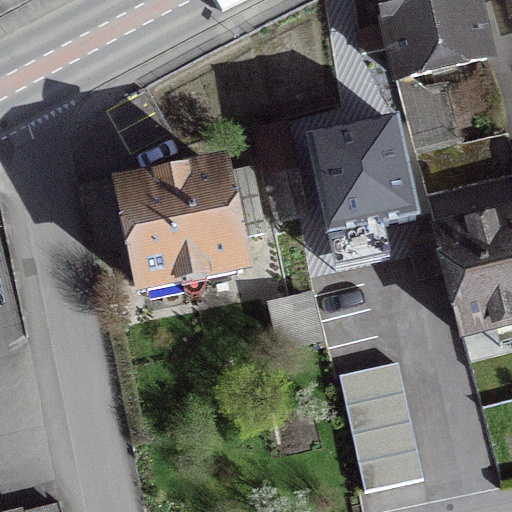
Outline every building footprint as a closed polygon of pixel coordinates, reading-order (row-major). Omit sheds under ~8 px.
[(393,50),(398,79),(399,81),(409,78),(486,60),(471,0),(381,0),(387,25),(358,32),(361,55),(393,50)] [(426,198),(469,187),(459,149),(446,95),(434,97),(409,78),(399,81),(398,79),(395,80),(426,198)] [(256,131),(275,223),(299,217),(276,126),(256,131)] [(310,144),(330,237),(414,219),(394,127),(310,144)] [(511,159),(506,137),(459,149),(469,187),(511,177),(511,159)] [(221,172),(121,193),(141,293),(180,284),(183,296),(190,301),(199,299),(204,291),(201,280),(241,272),(221,172)] [(263,233),(251,172),(224,177),(236,239),(263,233)] [(511,219),(437,238),(463,337),(511,324),(511,219)] [(271,306),(282,350),(318,340),(308,296),(271,306)]
